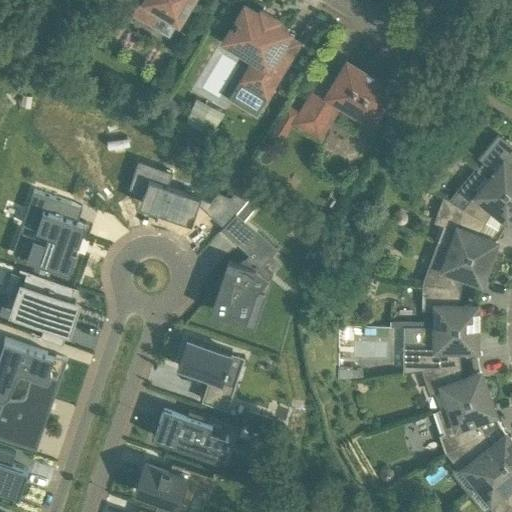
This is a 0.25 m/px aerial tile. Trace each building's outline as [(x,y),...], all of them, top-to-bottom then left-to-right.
[(178,19),(189,0),(126,0),(123,5),(151,22),(160,8),(178,19)] [(225,39),(194,90),(219,105),(250,54),(257,58),(247,73),(270,87),(288,57),(277,50),(289,31),(275,22),(277,18),(262,9),(259,13),(245,4),(225,38),(225,39)] [(319,135),(340,100),(371,119),(390,87),(348,62),(323,102),(312,95),(296,121),(319,135)] [(171,119),(181,104),(168,96),(158,111),(171,119)] [(288,103),(269,134),(282,142),(301,111),(288,103)] [(477,165),(477,166),(511,194),(511,144),(502,136),(482,160),(483,161),(479,166),(477,165)] [(138,162),(128,189),(146,195),(143,205),(184,219),(198,203),(201,194),(168,183),(171,173),(138,162)] [(470,201),(464,208),(485,220),(493,207),(508,219),(511,213),(511,194),(477,166),(457,190),(470,201)] [(46,240),(33,236),(26,256),(69,271),(76,250),(72,249),(74,241),(79,243),(86,222),(67,215),(71,202),(34,189),(27,209),(41,214),(36,228),(49,232),(46,240)] [(244,219),(264,197),(253,191),(236,211),(244,219)] [(485,220),(464,208),(445,196),(436,220),(445,224),(439,242),(451,246),(488,260),(495,240),(478,234),(485,220)] [(220,283),(211,310),(227,315),(227,316),(237,319),(245,321),(255,293),(256,293),(269,278),(273,273),(263,264),(273,253),(272,252),(277,247),(257,230),(257,229),(249,222),(249,223),(234,240),(249,253),(245,258),(244,257),(240,262),(228,258),(220,283)] [(424,283),(460,289),(463,273),(481,280),(488,260),(451,246),(439,242),(424,283)] [(349,285),(366,289),(370,273),(353,269),(349,285)] [(19,295),(14,313),(27,317),(34,320),(45,324),(64,330),(65,327),(70,312),(66,310),(68,305),(72,306),(75,299),(71,298),(71,296),(73,289),(75,290),(76,286),(28,270),(25,280),(24,282),(22,281),(20,288),(22,288),(19,295)] [(436,325),(476,326),(477,304),(458,304),(460,289),(424,283),(424,307),(436,307),(436,319),(436,325)] [(476,326),(436,325),(423,325),(423,341),(405,341),(405,371),(423,368),(460,362),(457,347),(476,347),(476,326)] [(0,355),(0,396),(1,397),(2,397),(4,396),(6,396),(7,395),(8,394),(10,392),(10,391),(16,377),(19,370),(26,372),(27,372),(28,373),(29,374),(30,375),(30,376),(30,377),(30,379),(26,392),(26,393),(25,394),(24,395),(23,396),(21,396),(20,396),(11,396),(8,396),(6,397),(5,397),(4,398),(3,399),(2,400),(1,402),(0,405),(0,436),(18,442),(27,445),(35,423),(42,425),(51,399),(50,398),(58,376),(51,374),(52,373),(52,372),(51,370),(51,369),(50,368),(49,368),(53,354),(47,352),(47,351),(6,337),(0,355)] [(227,363),(231,351),(187,337),(178,365),(210,376),(202,399),(227,407),(235,383),(222,378),(225,368),(227,369),(229,363),(227,363)] [(449,404),(487,391),(480,371),(462,377),(460,362),(423,368),(431,391),(443,387),(449,404)] [(338,368),(338,379),(362,375),(362,368),(338,368)] [(487,391),(449,404),(437,408),(445,432),(441,434),(447,452),(447,451),(484,431),(476,418),(494,411),(487,391)] [(164,405),(162,412),(153,436),(210,454),(217,433),(220,434),(224,420),(189,408),(187,413),(164,405)] [(242,420),(275,431),(279,419),(247,408),(242,420)] [(270,445),(275,431),(242,420),(238,434),(270,445)] [(484,431),(447,451),(458,465),(462,462),(478,483),(511,455),(511,440),(506,433),(491,445),(484,431)] [(9,449),(0,445),(0,488),(20,495),(29,468),(5,460),(9,449)] [(495,511),(508,511),(511,508),(511,455),(478,483),(494,503),(490,506),(495,511)] [(135,490),(159,498),(158,502),(175,508),(178,498),(189,502),(194,486),(208,490),(213,475),(172,460),(169,468),(145,460),(135,490)] [(380,478),(385,481),(391,479),(394,474),(392,469),(387,466),(382,467),(379,472),(380,478)] [(156,509),(164,511),(168,511),(171,506),(158,502),(156,509)]
